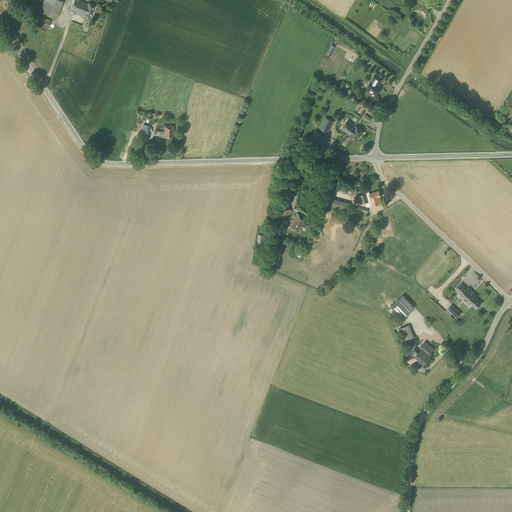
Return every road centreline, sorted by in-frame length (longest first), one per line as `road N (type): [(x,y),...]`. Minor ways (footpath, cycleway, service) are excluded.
road 1 (tertiary): [(0,23),(86,153),(101,163),(375,159)]
road 2 (unclassified): [(408,511),(418,425),(476,360),(509,301)]
road 3 (unclassified): [(509,301),(380,176),(375,159)]
road 4 (unclassified): [(375,159),(384,112),(449,0)]
road 5 (tertiary): [(375,159),(511,154)]
